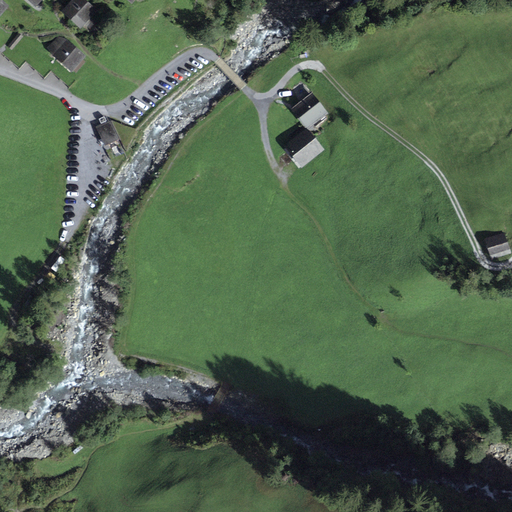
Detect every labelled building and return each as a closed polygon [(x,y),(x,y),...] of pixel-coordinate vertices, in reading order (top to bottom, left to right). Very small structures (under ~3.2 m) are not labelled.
[(72,15),(83,25),(96,11),(83,0),(73,0),(73,1),(64,11),(70,17),(72,15)] [(80,28),(83,25),(72,15),(70,17),(69,18),(80,28)] [(59,50),(54,55),(60,60),(72,70),(82,59),(84,57),(63,39),(59,39),(53,45),(59,50)] [(49,50),(54,55),(59,50),(53,45),(49,50)] [(72,70),(75,73),(85,62),(82,59),(72,70)] [(324,117),(322,114),(324,112),(310,94),(293,107),(307,125),(311,122),(313,125),(315,127),(326,119),(324,117)] [(118,139),(110,122),(97,128),(105,145),(118,139)] [(302,166),(323,149),(307,130),(286,147),(302,166)] [(487,239),(492,258),(510,252),(505,233),(487,239)]
